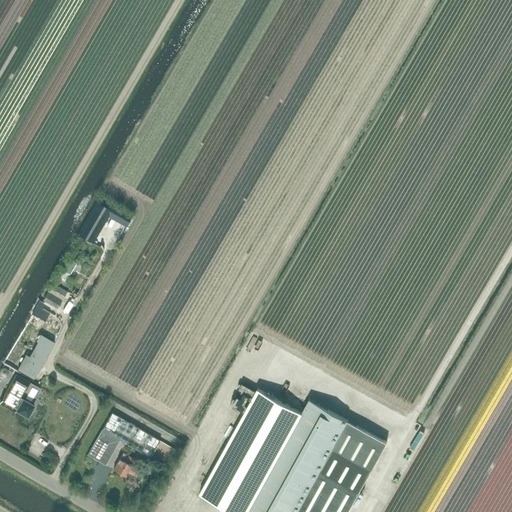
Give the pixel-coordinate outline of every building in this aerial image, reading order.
[(96,199),(77,232),(93,242),(112,209),(96,199)] [(67,257),(60,269),(70,274),(76,262),(67,257)] [(43,300),(57,308),(67,291),(53,282),(49,290),(47,289),(44,293),(46,294),(43,300)] [(33,378),(55,342),(47,338),(43,345),(38,342),(29,356),(25,354),(17,368),(33,378)] [(2,368),(0,370),(0,372),(1,375),(4,377),(7,376),(9,373),(8,369),(5,367),(2,368)] [(22,397),(30,382),(17,373),(0,401),(0,402),(15,411),(17,409),(28,415),(34,404),(22,397)] [(371,397),(375,390),(362,384),(359,391),(371,397)] [(302,412),(261,390),(258,388),(199,493),(232,511),(347,511),(372,467),(387,441),(309,398),(302,412)] [(397,410),(400,405),(377,392),(374,398),(397,410)] [(175,448),(160,439),(112,412),(102,429),(103,429),(88,453),(105,463),(119,439),(150,456),(165,465),(175,448)] [(158,433),(169,437),(171,432),(160,428),(158,433)] [(141,470),(131,464),(135,458),(127,454),(124,459),(120,457),(113,468),(125,475),(127,471),(136,477),(141,470)] [(411,474),(417,462),(404,455),(398,467),(411,474)] [(391,509),(399,496),(386,489),(379,502),(391,509)]
